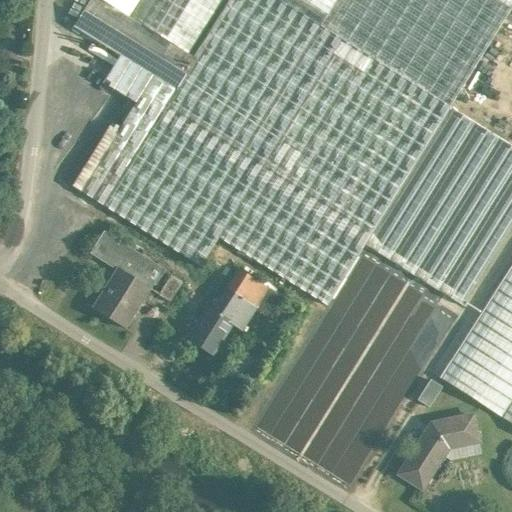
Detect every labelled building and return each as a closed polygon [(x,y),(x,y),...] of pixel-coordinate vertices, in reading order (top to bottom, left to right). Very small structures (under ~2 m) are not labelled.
[(190,56),(100,0),(90,0),(73,27),(152,76),(177,92),(196,60),(190,56)] [(319,27),(276,0),(225,0),(190,56),(196,60),(177,92),(152,76),(80,192),(200,267),(218,238),(327,306),(363,248),(450,108),(449,108),(319,27)] [(100,0),(190,56),(225,0),(100,0)] [(511,0),(335,0),(319,27),(449,108),(511,6),(511,0)] [(511,227),(511,147),(450,108),(363,248),(462,307),(511,227)] [(161,269),(104,234),(91,254),(118,270),(93,310),(123,329),(161,269)] [(207,269),(220,275),(230,254),(217,248),(207,269)] [(511,511),(511,264),(439,378),(511,425),(511,511)] [(217,292),(187,340),(212,356),(232,325),(241,331),(268,289),(238,270),(222,295),(217,292)] [(183,283),(171,276),(158,296),(170,304),(183,283)] [(268,289),(241,331),(260,343),(287,301),(268,289)] [(253,359),(240,351),(229,368),(242,376),(253,359)] [(430,380),(417,401),(429,408),(441,388),(430,380)] [(431,425),(401,472),(422,486),(448,447),(478,441),(472,416),(431,425)]
